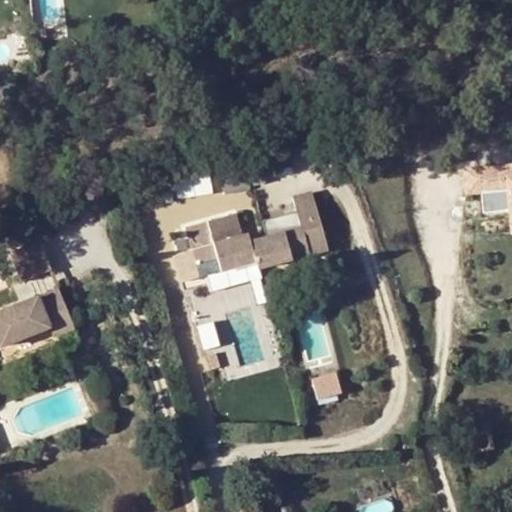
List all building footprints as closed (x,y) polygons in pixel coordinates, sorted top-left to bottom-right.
[(268,0),(268,2),(270,21),(289,19),(286,0),(268,0)] [(270,21),(268,2),(242,4),(244,23),(270,21)] [(470,186),(510,182),(511,203),(511,170),(510,171),(509,159),(468,162),(470,186)] [(200,266),(222,260),(256,251),(257,255),(291,247),(324,237),(310,188),(291,193),(297,214),(299,220),(281,225),(251,233),(244,235),(242,227),(236,207),(188,221),(200,266)] [(297,214),(279,219),(281,225),(299,220),(297,214)] [(251,233),(248,225),(242,227),(244,235),(251,233)] [(21,274),(53,263),(42,234),(11,246),(21,274)] [(257,255),(258,259),(260,266),(294,256),(291,247),(257,255)] [(258,259),(257,255),(256,251),(222,260),(225,268),(258,259)] [(39,295),(25,300),(24,296),(0,305),(0,335),(2,339),(49,321),(53,330),(74,322),(60,284),(38,291),(39,295)] [(39,295),(38,291),(24,296),(25,300),(39,295)] [(320,397),(344,389),(338,370),(314,378),(320,397)] [(490,434),(489,430),(469,434),(473,453),(492,449),(490,434)] [(255,501),(235,505),(237,511),(246,511),(257,510),(255,501)]
